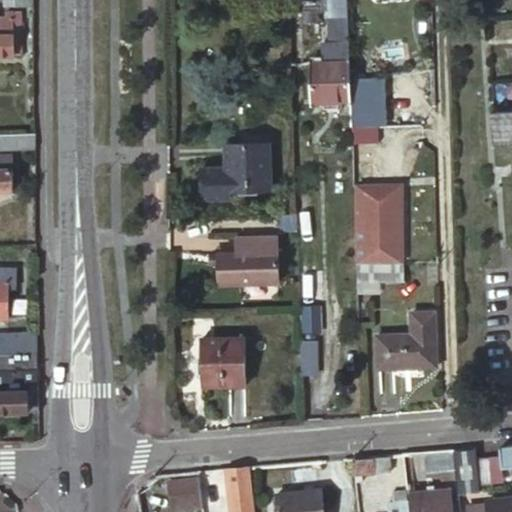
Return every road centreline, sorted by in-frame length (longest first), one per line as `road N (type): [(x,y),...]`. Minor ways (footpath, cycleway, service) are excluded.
road 1 (unclassified): [(439,0),(459,427)]
road 2 (residential): [(459,427),(103,461)]
road 3 (secondary): [(77,198),(66,269),(59,462)]
road 4 (secondary): [(103,461),(104,391),(77,198)]
road 5 (secondary): [(77,198),(76,0)]
